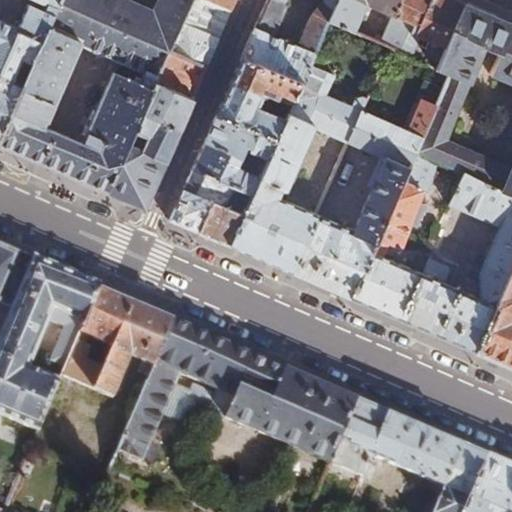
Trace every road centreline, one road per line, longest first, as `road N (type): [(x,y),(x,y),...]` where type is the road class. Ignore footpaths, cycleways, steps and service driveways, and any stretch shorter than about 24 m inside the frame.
road 1 (primary): [(135,252),(511,416)]
road 2 (residential): [(244,0),(135,252)]
road 3 (primary): [(0,193),(135,252)]
